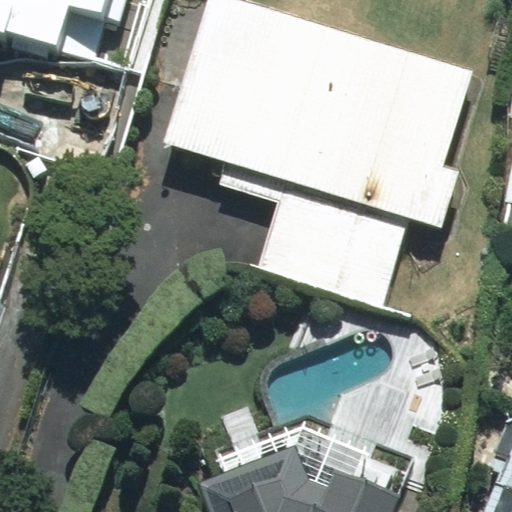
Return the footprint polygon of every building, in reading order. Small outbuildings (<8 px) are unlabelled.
[(0,0),(0,67),(1,67),(6,42),(68,54),(75,19),(128,30),(134,0),(0,0)] [(178,158),(285,187),(261,277),(396,314),(420,225),(452,234),(468,174),(457,171),(483,77),(219,6),(178,158)] [(0,283),(9,257),(0,254),(0,283)] [(511,511),(511,434),(484,511),(511,511)] [(406,511),(410,502),(345,478),(333,497),(315,493),(299,458),(213,497),(219,511),(406,511)]
